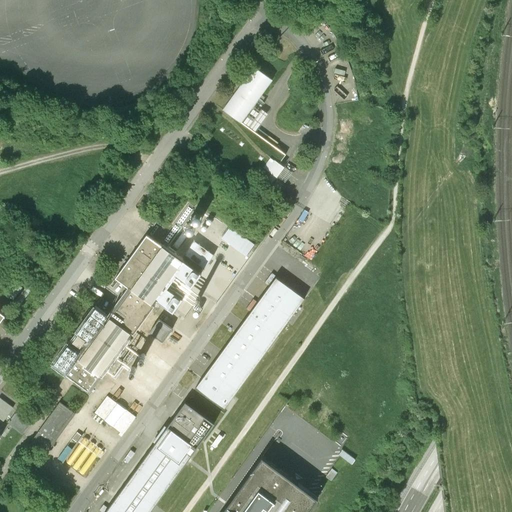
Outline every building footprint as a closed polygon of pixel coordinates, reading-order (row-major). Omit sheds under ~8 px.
[(254,67),(223,109),(241,122),(254,104),(272,80),(254,67)] [(256,133),(268,115),(254,104),(241,122),(256,133)] [(241,122),(223,109),(203,137),(266,182),(272,173),(279,164),(286,155),(256,133),(241,122)] [(292,173),(279,164),(272,173),(277,176),(285,182),(292,173)] [(277,176),(272,173),(266,182),(270,185),(277,176)] [(232,226),(224,238),(249,255),(258,244),(232,226)] [(147,234),(115,278),(128,287),(108,314),(95,306),(52,365),(90,393),(158,301),(173,312),(183,299),(168,288),(176,276),(192,287),(201,274),(147,234)] [(276,278),(196,387),(225,408),(234,396),(304,298),(276,278)] [(161,321),(159,320),(148,333),(162,343),(172,330),(164,324),(166,322),(162,319),(161,321)] [(123,434),(136,417),(108,396),(95,414),(123,434)] [(0,397),(0,417),(4,420),(14,406),(0,397)] [(44,459),(76,413),(61,402),(28,447),(44,459)] [(162,436),(106,511),(149,511),(155,504),(184,464),(188,459),(214,423),(186,403),(162,436)] [(262,457),(222,511),(307,511),(318,498),(262,457)]
